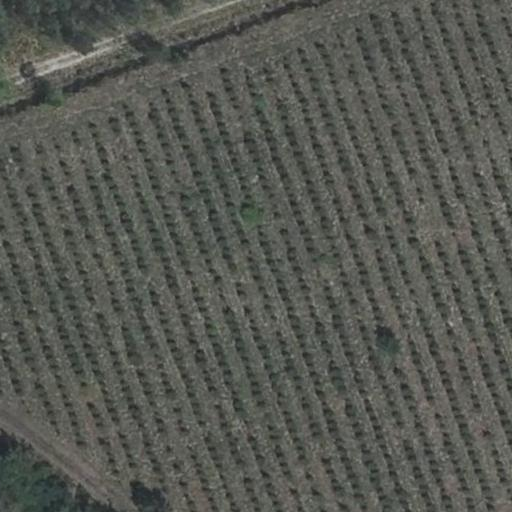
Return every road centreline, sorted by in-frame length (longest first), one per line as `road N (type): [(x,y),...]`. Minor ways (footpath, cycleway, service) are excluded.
road 1 (track): [(240,0),(0,86)]
road 2 (track): [(123,511),(0,413)]
